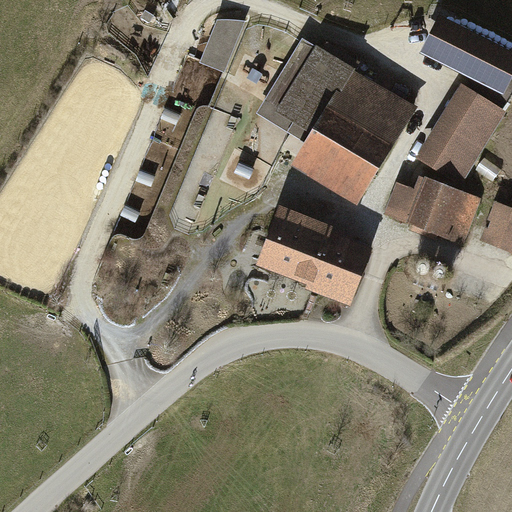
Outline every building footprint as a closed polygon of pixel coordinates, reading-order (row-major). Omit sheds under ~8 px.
[(511,78),(511,49),(440,13),(421,51),(505,93),(511,78)] [(203,72),(227,80),(246,27),(222,19),(203,72)] [(304,141),(291,162),(355,202),(412,109),(300,40),(257,111),(304,141)] [(466,89),(420,161),(458,185),(504,112),(466,89)] [(395,183),(383,215),(459,244),(476,200),(417,178),(413,190),(395,183)] [(484,245),(511,255),(511,208),(499,204),(484,245)] [(276,209),(255,268),(306,286),(304,290),(350,306),(370,251),(326,235),(329,228),(276,209)]
